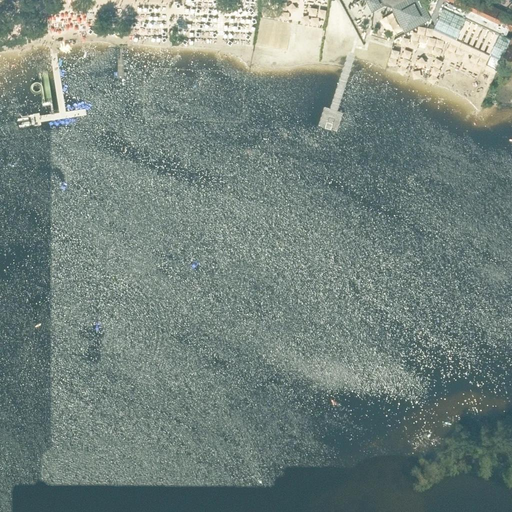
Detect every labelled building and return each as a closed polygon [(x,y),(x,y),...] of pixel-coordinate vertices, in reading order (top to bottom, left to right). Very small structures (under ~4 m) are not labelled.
[(300,16),(304,0),(287,0),(284,12),(300,16)] [(366,0),(372,10),(385,3),(392,5),(405,30),(422,21),(431,17),(437,3),(429,0),(366,0)] [(447,0),(448,0),(510,29),(511,24),(511,14),(480,0),(447,0)] [(511,39),(511,40),(503,58),(511,62),(511,39)] [(410,65),(407,73),(425,79),(430,61),(422,59),(420,68),(410,65)]
